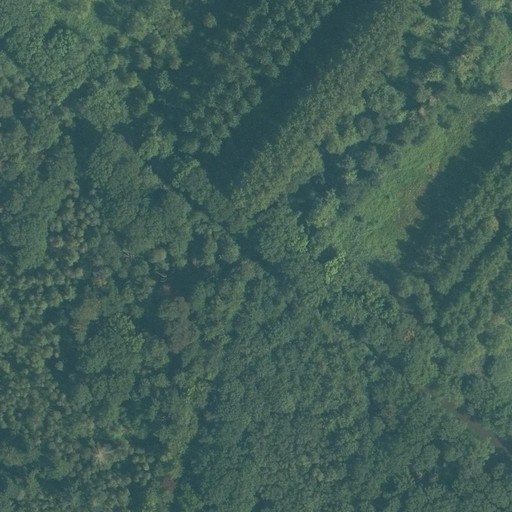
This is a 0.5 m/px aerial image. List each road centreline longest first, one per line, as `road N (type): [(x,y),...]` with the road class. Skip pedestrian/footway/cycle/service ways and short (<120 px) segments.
road 1 (track): [(0,7),(256,222)]
road 2 (track): [(256,222),(511,432)]
road 3 (track): [(162,463),(231,259),(256,222)]
